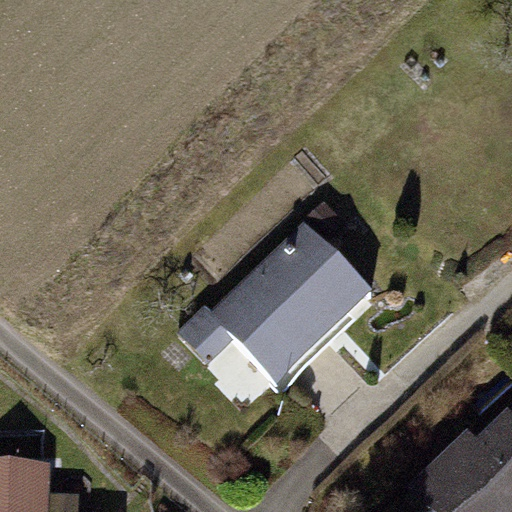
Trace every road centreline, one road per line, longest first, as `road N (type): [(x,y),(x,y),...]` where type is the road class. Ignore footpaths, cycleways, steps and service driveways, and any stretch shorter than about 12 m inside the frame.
road 1 (residential): [(511,279),(269,511)]
road 2 (residential): [(218,511),(0,331)]
